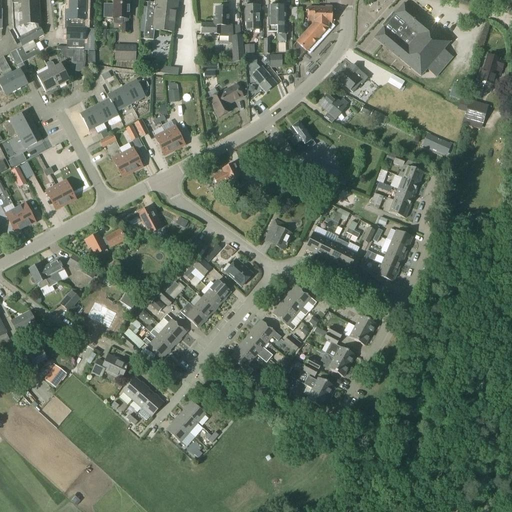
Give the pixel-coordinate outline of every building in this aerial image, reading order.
[(67,21),(66,28),(84,29),(84,21),(85,21),(85,2),(84,2),(84,1),(70,0),(70,2),(69,2),(69,12),(65,12),(65,21),(67,21)] [(103,19),(113,19),(122,19),(122,25),(121,25),(121,33),(127,33),(128,1),(120,1),(119,0),(116,0),(116,1),(114,1),(114,6),(103,5),(103,19)] [(155,4),(147,3),(143,40),(153,41),(154,31),(172,33),(174,18),(175,18),(177,3),(155,0),(155,4)] [(34,3),(34,1),(11,2),(12,24),(10,26),(21,47),(43,35),(39,28),(38,28),(36,26),(39,26),(37,2),(34,3)] [(394,15),(395,15),(394,16),(392,14),(382,26),(384,28),(383,28),(374,39),(420,77),(426,70),(436,78),(452,58),(443,50),(449,43),(403,4),(394,15)] [(259,30),(259,7),(244,7),(245,16),(246,16),(246,30),(259,30)] [(276,33),(276,7),(267,7),(268,33),(276,33)] [(287,26),(285,26),(285,7),(276,7),(276,33),(276,43),(285,43),(285,35),(287,35),(287,26)] [(238,37),(232,37),(231,27),(227,27),(228,9),(226,9),(225,8),(222,8),(220,9),(215,9),(215,18),(213,18),(213,25),(201,25),(200,34),(212,34),(213,35),(219,35),(219,37),(228,37),(228,44),(231,44),(232,63),(244,63),(243,60),(243,56),(243,47),(242,36),(238,37)] [(307,24),(313,24),(296,44),(306,53),(327,29),(327,25),(331,25),(331,24),(333,24),(333,10),(331,10),(331,9),(330,9),(330,8),(325,8),(325,9),(307,8),(307,24)] [(301,22),(301,9),(291,9),(291,22),(301,22)] [(84,29),(66,28),(66,41),(67,41),(66,48),(56,48),(56,51),(60,51),(66,51),(73,51),(83,51),(94,51),(94,30),(84,29)] [(28,60),(26,56),(21,47),(15,50),(22,63),(28,60)] [(134,61),(134,47),(114,47),(113,60),(134,61)] [(22,63),(15,50),(9,54),(16,67),(17,67),(21,64),(22,63)] [(67,58),(73,58),(73,63),(83,63),(83,51),(73,51),(66,51),(60,51),(64,59),(67,58)] [(281,56),(269,56),(270,69),(282,68),(281,56)] [(502,67),(503,67),(504,62),(499,61),(499,60),(487,56),(483,67),(481,66),(477,82),(493,87),(495,82),(496,76),(500,77),(502,70),(501,69),(502,67)] [(9,69),(6,63),(3,57),(0,58),(0,61),(5,71),(9,69)] [(248,66),(252,76),(252,77),(259,86),(265,93),(275,85),(262,69),(260,70),(256,66),(256,59),(244,60),(244,66),(248,66)] [(45,65),(48,71),(57,87),(59,86),(59,87),(65,84),(65,83),(68,81),(60,65),(54,68),(52,64),(49,63),(45,65)] [(21,64),(17,67),(22,76),(26,73),(21,64)] [(154,66),(153,73),(177,76),(178,69),(154,66)] [(346,72),(338,82),(349,91),(350,91),(353,93),(360,85),(361,86),(367,79),(358,71),(352,66),(346,72)] [(19,71),(8,77),(16,91),(26,85),(19,71)] [(57,87),(48,71),(37,77),(45,93),(49,91),(49,92),(55,89),(55,88),(57,87)] [(108,73),(102,77),(104,82),(111,79),(108,73)] [(391,76),(387,84),(398,90),(403,83),(391,76)] [(16,91),(8,77),(0,81),(0,88),(5,97),(16,91)] [(126,86),(121,89),(122,91),(130,105),(145,98),(137,83),(127,88),(126,86)] [(231,111),(228,104),(231,103),(242,98),(236,86),(222,93),(206,100),(210,107),(211,106),(218,118),(231,111)] [(111,94),(106,96),(110,102),(109,102),(117,117),(118,117),(116,113),(130,105),(122,91),(112,96),(111,94)] [(178,91),(177,91),(168,92),(169,104),(179,103),(178,91)] [(324,118),(325,119),(331,124),(335,120),(344,109),(344,108),(347,105),(342,101),(339,104),(327,94),(318,105),(328,113),(324,118)] [(461,100),(458,110),(465,112),(463,119),(482,125),(487,108),(468,102),(461,100)] [(98,105),(94,107),(95,110),(103,125),(117,117),(109,102),(99,107),(98,105)] [(373,112),(364,107),(361,112),(370,117),(373,112)] [(84,113),(79,115),(89,132),(103,125),(95,110),(85,115),(84,113)] [(26,112),(9,121),(17,135),(31,127),(26,117),(28,116),(26,112)] [(141,120),(134,124),(141,138),(148,134),(141,120)] [(302,147),(312,140),(300,122),(290,130),(294,136),(286,141),(293,152),(301,146),(302,147)] [(31,127),(17,135),(24,150),(39,142),(34,132),(36,131),(34,126),(31,127)] [(131,126),(125,129),(132,141),(137,138),(131,126)] [(174,128),(164,133),(174,152),(184,146),(180,138),(174,128)] [(106,131),(100,135),(103,140),(109,137),(106,131)] [(164,133),(154,138),(160,149),(164,157),(174,152),(164,133)] [(451,145),(427,134),(423,145),(446,156),(451,145)] [(113,135),(99,142),(103,148),(116,142),(113,135)] [(112,151),(126,146),(124,140),(110,145),(112,151)] [(132,150),(122,155),(132,174),(142,168),(132,150)] [(122,179),(132,174),(122,155),(112,160),(122,179)] [(405,160),(396,157),(393,163),(402,167),(405,160)] [(0,162),(0,173),(8,169),(4,161),(0,162)] [(339,173),(312,162),(308,175),(334,185),(339,173)] [(222,172),(212,178),(216,187),(227,182),(228,184),(229,184),(231,189),(243,183),(240,178),(234,165),(229,167),(227,167),(224,168),(223,170),(222,171),(222,172)] [(28,166),(22,168),(29,188),(35,186),(28,166)] [(10,171),(19,188),(26,184),(17,167),(10,171)] [(402,179),(418,185),(422,174),(406,167),(402,179)] [(402,179),(397,190),(414,196),(418,185),(402,179)] [(65,182),(55,188),(65,206),(75,201),(65,182)] [(271,183),(268,189),(264,197),(272,201),(280,187),(271,183)] [(376,189),(383,191),(385,185),(379,183),(376,189)] [(287,187),(284,195),(290,197),(294,190),(287,187)] [(55,188),(45,193),(55,211),(65,206),(55,188)] [(414,196),(397,190),(393,201),(409,208),(414,196)] [(383,197),(379,196),(374,194),(369,206),(378,210),(383,197)] [(324,218),(330,204),(322,201),(316,215),(324,218)] [(409,208),(393,201),(388,213),(405,219),(409,208)] [(292,212),(294,206),(286,203),(284,209),(292,212)] [(25,205),(15,210),(25,229),(35,223),(25,205)] [(138,214),(146,228),(149,236),(162,229),(158,222),(155,214),(153,215),(149,208),(138,214)] [(15,234),(25,229),(15,210),(5,215),(15,234)] [(275,221),(268,234),(274,237),(270,244),(284,251),(286,246),(287,246),(287,245),(292,235),(283,231),(285,226),(275,221)] [(374,231),(368,228),(362,241),(368,244),(374,231)] [(87,241),(84,242),(88,249),(90,248),(94,256),(95,256),(96,259),(108,253),(106,250),(104,247),(108,245),(110,248),(125,240),(120,231),(105,239),(105,240),(102,242),(98,235),(86,241),(87,241)] [(396,231),(391,242),(407,250),(412,238),(396,231)] [(313,233),(305,249),(316,254),(324,239),(313,233)] [(205,247),(195,239),(185,252),(195,260),(205,247)] [(324,239),(316,254),(327,260),(334,244),(324,239)] [(334,244),(327,260),(337,265),(345,250),(348,245),(337,240),(334,244)] [(386,254),(402,261),(407,250),(391,242),(386,254)] [(59,247),(57,253),(64,257),(67,251),(59,247)] [(345,250),(337,265),(348,271),(356,255),(345,250)] [(376,256),(371,254),(367,251),(364,257),(373,261),(376,256)] [(209,252),(202,259),(207,264),(214,257),(209,252)] [(65,265),(78,272),(85,261),(71,254),(65,265)] [(386,254),(381,265),(397,272),(402,261),(386,254)] [(364,257),(357,272),(369,278),(372,272),(371,271),(364,268),(368,259),(364,257)] [(192,266),(187,270),(191,274),(195,269),(202,276),(210,268),(201,259),(193,267),(192,266)] [(58,260),(42,269),(47,279),(56,284),(61,281),(58,274),(63,271),(58,260)] [(244,268),(236,261),(225,273),(241,287),(251,276),(243,269),(244,268)] [(40,265),(29,271),(33,278),(31,279),(30,281),(32,284),(34,285),(35,284),(36,285),(37,285),(40,290),(48,286),(49,288),(51,287),(56,284),(47,279),(42,269),(40,265)] [(397,272),(381,265),(376,276),(392,283),(397,272)] [(91,267),(86,274),(93,278),(97,270),(91,267)] [(119,276),(119,275),(111,269),(107,275),(115,280),(116,279),(120,281),(122,278),(119,276)] [(200,282),(191,274),(187,270),(183,275),(190,281),(189,282),(195,288),(200,282)] [(209,290),(222,302),(230,293),(217,281),(212,286),(209,290)] [(296,287),(288,296),(302,308),(307,303),(312,307),(316,303),(296,287)] [(201,299),(214,311),(222,302),(209,290),(201,299)] [(71,291),(59,305),(68,313),(80,300),(71,291)] [(167,308),(173,301),(162,291),(156,298),(167,308)] [(139,299),(128,292),(122,301),(133,309),(139,299)] [(321,293),(318,299),(330,307),(333,301),(321,293)] [(288,296),(280,306),(294,318),(299,312),(305,317),(308,313),(302,308),(288,296)] [(149,306),(158,314),(164,307),(155,299),(149,306)] [(193,308),(206,320),(214,311),(201,299),(193,308)] [(89,318),(110,329),(118,314),(96,303),(89,318)] [(348,303),(344,309),(345,309),(356,315),(356,316),(360,309),(348,303)] [(180,313),(185,317),(198,329),(206,320),(193,308),(188,304),(180,313)] [(294,318),(280,306),(272,315),(292,332),(295,328),(290,323),(294,318)] [(29,313),(11,322),(17,334),(20,340),(38,331),(35,325),(29,313)] [(163,330),(177,342),(186,333),(166,316),(163,319),(168,324),(163,330)] [(360,317),(354,327),(370,336),(375,325),(376,325),(360,316),(360,317)] [(309,324),(314,328),(319,322),(314,318),(309,324)] [(261,321),(253,331),(267,343),(272,337),(277,342),(281,338),(261,321)] [(0,346),(9,342),(6,334),(0,322),(0,346)] [(301,333),(305,336),(309,331),(305,327),(301,333)] [(327,334),(339,340),(342,334),(330,328),(330,327),(327,334)] [(370,336),(354,327),(349,338),(348,338),(364,347),(364,346),(370,336)] [(177,342),(163,330),(159,335),(153,330),(150,334),(155,339),(169,351),(177,342)] [(267,343),(253,331),(245,340),(269,360),(272,356),(262,348),(267,343)] [(339,348),(335,347),(339,340),(327,334),(323,340),(324,340),(330,343),(325,354),(349,367),(354,356),(355,356),(339,347),(339,348)] [(120,340),(130,350),(135,345),(124,336),(120,340)] [(299,346),(288,337),(284,342),(295,352),(299,346)] [(169,351),(155,339),(151,344),(145,339),(142,343),(161,360),(169,351)] [(245,340),(237,349),(252,361),(256,356),(266,364),(269,360),(245,340)] [(27,357),(32,367),(47,360),(41,350),(35,353),(31,346),(25,350),(28,357),(27,357)] [(252,361),(237,349),(229,359),(249,375),(253,371),(247,367),(252,361)] [(72,360),(78,365),(85,356),(79,351),(72,360)] [(322,366),(327,369),(343,378),(343,377),(349,367),(325,354),(320,362),(323,364),(322,366)] [(97,361),(91,374),(100,378),(103,371),(121,380),(125,370),(126,368),(128,364),(119,360),(118,361),(108,356),(104,364),(97,361)] [(309,358),(305,364),(317,371),(321,365),(320,365),(309,359),(309,358)] [(0,365),(0,371),(10,383),(19,376),(6,360),(0,365)] [(314,378),(317,371),(305,364),(302,371),(314,377),(314,378)] [(51,372),(45,380),(55,388),(65,375),(58,369),(53,366),(50,370),(51,372)] [(268,384),(255,377),(252,382),(265,389),(268,384)] [(307,377),(303,385),(306,386),(327,398),(333,387),(317,379),(316,382),(310,379),(307,377)] [(127,407),(132,401),(144,387),(135,379),(122,393),(123,393),(118,399),(127,407)] [(23,394),(30,388),(25,384),(19,389),(23,394)] [(321,408),(327,398),(306,386),(302,394),(308,397),(306,400),(321,409),(322,408),(321,408)] [(141,409),(154,395),(144,387),(132,401),(141,409)] [(291,391),(287,397),(288,398),(288,397),(299,404),(300,404),(303,398),(303,397),(303,398),(291,391)] [(154,395),(141,409),(151,418),(163,404),(154,395)] [(183,412),(197,424),(205,415),(191,402),(183,412)] [(174,421),(188,434),(193,438),(202,429),(197,424),(183,412),(174,421)] [(180,443),(188,434),(174,421),(166,431),(180,443)] [(75,494),(69,496),(73,504),(79,502),(75,494)]
